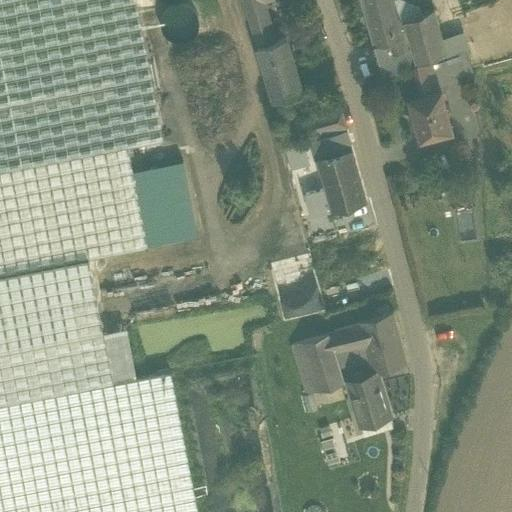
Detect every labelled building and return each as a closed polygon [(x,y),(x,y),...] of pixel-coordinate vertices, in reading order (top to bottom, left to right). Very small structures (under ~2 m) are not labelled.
[(0,0),(0,511),(198,511),(170,370),(133,378),(113,382),(103,331),(88,256),(147,245),(129,143),(164,137),(136,0),(0,0)] [(275,40),(263,0),(262,0),(245,5),(257,45),(275,40)] [(406,48),(401,32),(398,21),(391,0),(362,0),(376,44),(388,41),(391,53),(406,48)] [(433,7),(404,19),(407,30),(412,47),(417,63),(446,51),(433,7)] [(401,32),(407,30),(404,19),(398,21),(401,32)] [(285,37),(275,40),(257,45),(273,100),(302,92),(285,37)] [(376,44),(385,76),(417,63),(412,47),(406,48),(391,53),(388,41),(376,44)] [(412,67),(419,95),(441,89),(437,76),(448,73),(452,85),(472,79),(474,78),(472,69),(467,43),(446,51),(417,63),(417,64),(412,67)] [(437,76),(441,89),(452,85),(448,73),(437,76)] [(409,97),(420,138),(452,129),(441,89),(419,95),(409,97)] [(305,113),(312,138),(319,136),(347,128),(340,103),(305,113)] [(347,128),(319,136),(323,149),(315,150),(318,158),(352,149),(347,128)] [(312,138),(315,150),(323,149),(319,136),(312,138)] [(288,165),(306,161),(301,139),(282,143),(288,165)] [(318,158),(326,187),(331,208),(366,199),(352,149),(318,158)] [(147,189),(156,237),(191,230),(182,182),(147,189)] [(312,214),(331,208),(326,187),(306,193),(312,214)] [(318,290),(282,290),(282,310),(318,310),(318,290)] [(359,322),(365,345),(369,360),(372,373),(376,371),(407,362),(393,310),(359,321),(359,322)] [(359,322),(329,331),(335,351),(365,345),(359,322)] [(103,331),(113,382),(133,378),(124,327),(103,331)] [(292,343),(305,392),(344,381),(339,366),(335,351),(329,331),(292,343)] [(339,366),(369,360),(365,345),(335,351),(339,366)] [(389,414),(376,371),(372,373),(348,381),(361,422),(389,414)]
